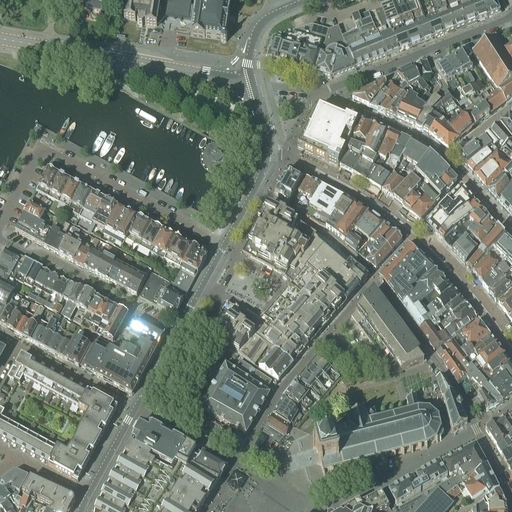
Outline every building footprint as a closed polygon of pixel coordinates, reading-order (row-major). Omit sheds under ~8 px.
[(102,0),(83,0),(82,13),(90,14),(90,15),(90,16),(91,17),(91,18),(92,19),(93,20),(94,20),(95,20),(96,20),(97,20),(98,20),(98,19),(99,19),(100,18),(100,17),(100,16),(101,16),(103,2),(102,2),(102,0)] [(191,0),(126,0),(126,3),(124,21),(136,22),(136,20),(139,20),(139,21),(137,24),(138,27),(142,28),(144,25),(145,25),(145,26),(156,28),(157,25),(159,25),(165,18),(167,18),(168,21),(172,22),(174,19),(192,22),(193,22),(195,9),(190,8),(191,0)] [(230,1),(230,0),(195,0),(195,9),(193,22),(192,22),(190,37),(205,39),(205,38),(220,41),(220,42),(220,43),(221,43),(221,44),(222,44),(222,45),(223,45),(224,45),(225,45),(226,44),(227,44),(227,43),(227,42),(228,42),(228,41),(228,40),(227,40),(227,39),(227,38),(226,38),(226,37),(225,37),(225,35),(227,24),(228,24),(229,16),(228,16),(230,1)] [(403,0),(395,0),(391,2),(410,49),(421,45),(403,0)] [(416,0),(403,0),(421,45),(433,40),(426,22),(416,0)] [(442,0),(429,0),(431,3),(430,3),(432,8),(435,16),(436,18),(443,36),(454,32),(442,0)] [(454,0),(442,0),(454,32),(465,27),(454,0)] [(454,0),(465,27),(477,23),(467,0),(454,0)] [(467,0),(477,23),(488,19),(480,0),(467,0)] [(480,0),(488,19),(499,14),(493,0),(480,0)] [(391,2),(380,6),(399,54),(410,49),(391,2)] [(381,9),(375,12),(382,30),(376,32),(386,59),(399,54),(380,6),(381,9)] [(357,16),(352,18),(357,31),(358,31),(370,65),(386,59),(376,32),(368,13),(358,17),(357,16)] [(436,18),(426,22),(433,40),(443,36),(436,18)] [(324,47),(329,31),(312,26),(292,32),(292,34),(288,33),(287,36),(282,34),(281,37),(279,36),(278,38),(274,37),(266,61),(280,65),(282,66),(298,71),(314,76),(323,49),(323,47),(324,47)] [(347,53),(342,37),(338,28),(329,31),(324,47),(323,47),(323,49),(314,76),(330,81),(337,62),(347,53)] [(357,31),(342,37),(347,53),(354,71),(370,65),(358,31),(357,31)] [(511,65),(509,60),(504,51),(496,38),(472,53),(472,55),(491,84),(492,84),(496,91),(511,80),(511,65)] [(472,55),(472,53),(468,47),(462,49),(468,58),(472,55)] [(337,62),(330,81),(354,71),(347,53),(337,62)] [(467,74),(473,71),(463,53),(454,58),(453,58),(463,76),(469,86),(473,83),(469,76),(468,76),(467,74)] [(457,80),(463,76),(453,58),(444,63),(458,89),(459,89),(460,91),(465,88),(460,81),(458,82),(457,80)] [(450,94),(458,89),(444,63),(434,69),(445,87),(446,87),(448,90),(450,94)] [(431,76),(430,73),(426,64),(410,70),(419,82),(421,84),(417,87),(418,88),(413,95),(412,95),(410,99),(396,121),(414,129),(416,127),(433,100),(428,96),(431,91),(422,80),(431,76)] [(437,95),(433,100),(416,127),(414,129),(415,130),(417,132),(420,134),(422,133),(423,133),(424,131),(425,131),(439,112),(439,111),(445,120),(447,118),(450,115),(451,117),(458,112),(452,105),(455,102),(451,95),(450,94),(448,90),(446,87),(445,87),(434,69),(430,73),(431,76),(432,78),(436,84),(438,86),(441,90),(437,95)] [(406,88),(412,95),(413,95),(418,88),(417,87),(421,84),(419,82),(410,70),(396,77),(406,88)] [(385,116),(406,88),(396,77),(382,85),(386,88),(382,93),(388,98),(378,113),(385,116)] [(436,84),(432,78),(428,81),(432,87),(436,84)] [(505,105),(511,100),(511,80),(496,91),(505,105)] [(505,105),(496,91),(492,84),(491,84),(489,86),(482,91),(482,92),(476,96),(477,97),(479,101),(484,108),(490,116),(505,105)] [(370,110),(382,93),(386,88),(382,85),(352,100),(352,101),(352,102),(353,102),(353,103),(370,110)] [(469,86),(461,91),(465,97),(473,92),(469,86)] [(410,99),(412,95),(406,88),(385,116),(395,120),(396,121),(410,99)] [(370,110),(378,113),(388,98),(382,93),(370,110)] [(460,109),(467,104),(468,103),(466,100),(461,103),(457,105),(460,109)] [(471,101),(468,103),(467,104),(477,116),(467,124),(473,130),(475,128),(490,116),(484,108),(479,101),(474,105),(471,101)] [(449,135),(457,128),(464,123),(466,125),(465,126),(470,132),(473,130),(467,124),(477,116),(467,104),(460,109),(465,115),(462,117),(458,112),(451,117),(454,121),(452,123),(453,124),(435,142),(448,152),(457,144),(449,135)] [(338,167),(358,122),(347,117),(346,120),(319,108),(297,148),(338,167)] [(428,136),(444,121),(445,120),(439,111),(439,112),(425,131),(424,131),(423,133),(428,136)] [(454,121),(451,117),(450,115),(447,118),(445,120),(444,121),(428,136),(435,142),(453,124),(452,123),(454,121)] [(511,141),(511,122),(509,118),(499,125),(511,140),(511,141)] [(361,152),(373,127),(360,123),(353,139),(351,147),(361,152)] [(464,137),(470,132),(465,126),(466,125),(464,123),(457,128),(464,137)] [(502,149),(511,140),(499,125),(489,133),(502,149)] [(389,135),(373,128),(373,127),(361,152),(351,147),(345,159),(340,169),(352,175),(358,162),(372,169),(389,135)] [(457,144),(464,137),(457,128),(449,135),(457,144)] [(482,168),(472,176),(478,183),(480,186),(502,163),(507,168),(511,162),(511,141),(511,140),(502,149),(489,133),(484,137),(494,149),(493,150),(496,154),(496,156),(483,169),(482,168)] [(389,161),(401,141),(389,135),(372,169),(358,162),(352,175),(369,186),(377,174),(382,167),(385,169),(386,167),(384,166),(385,164),(384,163),(387,159),(389,161)] [(490,153),(493,150),(483,138),(457,158),(467,170),(484,156),(489,152),(490,153)] [(404,156),(410,145),(401,141),(389,161),(387,159),(384,163),(385,164),(384,166),(386,167),(385,169),(393,175),(395,171),(394,170),(400,161),(400,162),(404,156)] [(232,155),(228,149),(224,145),(222,149),(218,148),(213,148),(209,150),(206,154),(205,158),(205,162),(207,166),(211,169),(215,171),(219,170),(224,168),(227,164),(230,167),(232,161),(232,155)] [(429,156),(412,146),(410,145),(404,156),(400,162),(400,161),(394,170),(395,171),(393,175),(381,193),(392,200),(392,199),(409,183),(415,174),(429,156)] [(467,170),(472,176),(482,168),(483,169),(496,156),(496,154),(493,150),(490,153),(489,152),(484,156),(467,170)] [(409,183),(392,199),(403,208),(418,191),(422,185),(425,188),(438,200),(439,201),(446,195),(444,194),(445,193),(439,186),(450,177),(449,175),(429,156),(415,174),(409,183)] [(487,193),(511,167),(511,162),(507,168),(502,163),(480,186),(487,193)] [(0,189),(9,173),(9,172),(9,171),(9,170),(9,169),(8,168),(8,167),(7,167),(6,166),(5,166),(4,165),(3,166),(2,166),(1,166),(1,167),(0,167),(0,189)] [(393,175),(385,169),(382,167),(377,174),(369,186),(381,193),(393,175)] [(511,167),(487,193),(496,203),(511,184),(511,167)] [(47,199),(59,177),(48,171),(36,193),(47,199)] [(295,193),(303,179),(288,171),(274,196),(283,201),(283,202),(288,206),(289,204),(295,193)] [(59,177),(47,199),(54,203),(49,213),(53,215),(56,209),(57,206),(58,205),(70,183),(59,177)] [(454,187),(457,184),(450,177),(439,186),(445,193),(444,194),(446,195),(454,187)] [(296,211),(312,183),(303,179),(295,193),(299,195),(296,200),(298,202),(297,205),(295,204),(293,209),(296,211)] [(68,211),(81,189),(70,183),(58,205),(68,211)] [(303,216),(321,188),(312,183),(296,211),(303,216)] [(511,219),(511,184),(496,203),(511,219)] [(321,188),(303,216),(312,222),(331,193),(321,188)] [(439,201),(438,200),(425,188),(421,193),(419,195),(434,207),(439,201)] [(79,219),(92,195),(81,189),(68,211),(73,214),(72,216),(79,219)] [(475,205),(472,202),(461,189),(450,201),(436,216),(426,227),(437,238),(448,225),(449,224),(463,212),(467,211),(468,209),(469,210),(473,207),(475,205)] [(419,195),(421,193),(418,191),(403,208),(411,215),(420,223),(434,207),(419,195)] [(331,193),(312,222),(318,226),(325,229),(334,215),(344,200),(343,199),(331,193)] [(93,223),(104,202),(92,195),(79,219),(79,220),(91,226),(92,224),(92,225),(93,223)] [(42,209),(46,201),(44,200),(41,200),(37,207),(42,209)] [(343,220),(354,205),(344,200),(334,215),(343,220)] [(108,203),(104,202),(93,223),(105,230),(117,208),(111,205),(111,204),(111,203),(110,203),(109,203),(108,203)] [(346,244),(355,232),(368,214),(354,205),(343,220),(334,215),(325,229),(326,229),(334,235),(346,244)] [(448,225),(437,238),(443,243),(450,236),(452,237),(457,232),(461,228),(464,225),(481,212),(475,205),(473,207),(469,210),(468,209),(467,211),(463,212),(454,220),(449,224),(448,225)] [(46,223),(42,221),(45,214),(29,206),(23,216),(44,227),(43,228),(47,230),(51,224),(47,222),(46,223)] [(110,246),(127,214),(117,208),(105,230),(102,236),(109,240),(107,244),(110,246)] [(279,214),(270,209),(268,208),(259,223),(261,225),(244,256),(285,278),(292,285),(282,296),(261,321),(241,308),(238,312),(226,304),(209,329),(212,331),(210,335),(216,339),(233,351),(250,363),(263,345),(273,352),(293,366),(363,285),(362,285),(368,279),(365,277),(327,244),(294,222),(285,217),(286,215),(280,212),(279,214)] [(479,230),(489,220),(481,212),(464,225),(461,228),(468,234),(474,227),(479,230)] [(126,242),(138,220),(127,214),(110,246),(113,247),(115,243),(122,247),(125,242),(126,242)] [(384,226),(368,214),(355,232),(362,238),(358,244),(362,247),(365,249),(369,244),(384,226)] [(38,237),(43,228),(44,227),(23,216),(18,227),(38,237)] [(38,237),(35,244),(43,248),(52,230),(53,230),(55,225),(57,221),(54,219),(51,224),(47,230),(43,228),(38,237)] [(139,249),(151,227),(138,220),(126,242),(139,249)] [(479,249),(496,228),(489,220),(479,230),(474,227),(468,234),(474,240),(474,241),(476,246),(479,249)] [(63,229),(65,225),(57,221),(55,225),(63,229)] [(95,226),(92,225),(92,224),(91,226),(87,234),(90,235),(95,226)] [(60,234),(50,252),(53,253),(58,256),(67,241),(66,240),(63,239),(69,227),(65,225),(63,229),(60,234)] [(392,234),(384,226),(369,244),(365,249),(364,250),(368,249),(373,254),(392,234)] [(18,227),(15,233),(35,244),(38,237),(18,227)] [(150,254),(162,233),(151,227),(139,249),(150,255),(150,254)] [(452,253),(468,234),(461,228),(457,232),(452,237),(450,236),(443,243),(452,253)] [(77,237),(80,233),(73,229),(70,233),(77,237)] [(52,230),(43,248),(48,251),(50,252),(60,234),(53,230),(52,230)] [(504,237),(502,235),(497,230),(480,251),(479,252),(487,259),(504,237)] [(355,255),(362,247),(358,244),(362,238),(355,232),(346,244),(344,246),(355,255)] [(162,233),(150,254),(163,262),(175,240),(162,233)] [(375,271),(402,242),(392,234),(373,254),(366,263),(375,271)] [(459,260),(474,241),(474,240),(468,234),(452,253),(459,260)] [(67,241),(58,256),(65,260),(68,261),(73,264),(82,247),(80,246),(81,245),(78,243),(79,240),(77,239),(72,236),(70,241),(67,239),(67,240),(66,240),(67,241)] [(506,277),(511,271),(511,244),(504,237),(487,259),(499,270),(506,277)] [(179,271),(192,249),(175,240),(163,262),(175,268),(174,269),(179,272),(180,271),(179,271)] [(478,251),(479,249),(476,246),(474,241),(459,260),(465,267),(478,251)] [(82,247),(73,264),(82,269),(84,270),(83,270),(84,270),(93,253),(93,252),(89,250),(89,248),(83,245),(82,247)] [(404,273),(420,257),(407,246),(403,251),(402,252),(378,278),(388,290),(404,273)] [(109,248),(106,255),(114,259),(117,253),(109,248)] [(172,288),(172,289),(186,296),(205,262),(206,262),(207,259),(206,256),(203,255),(200,256),(199,255),(200,253),(192,249),(179,271),(180,271),(181,272),(173,288),(172,288)] [(366,263),(373,254),(368,249),(364,250),(358,257),(366,263)] [(21,269),(25,261),(5,251),(1,258),(21,269)] [(474,276),(487,259),(479,252),(467,268),(472,274),(474,276)] [(93,253),(84,270),(88,272),(94,276),(104,258),(93,253)] [(145,258),(145,259),(136,254),(134,259),(144,265),(147,259),(145,258)] [(410,279),(427,264),(425,262),(420,257),(404,273),(410,279)] [(0,266),(18,276),(21,269),(1,258),(0,260),(0,266)] [(104,258),(94,276),(96,277),(105,281),(105,282),(115,264),(104,258)] [(482,286),(499,270),(487,259),(474,276),(482,286)] [(23,286),(34,266),(25,261),(21,269),(18,276),(15,281),(23,286)] [(116,288),(126,270),(115,264),(105,282),(116,288)] [(415,288),(434,271),(427,264),(410,279),(414,282),(412,285),(415,288)] [(15,281),(18,276),(0,266),(0,275),(14,283),(14,281),(15,281)] [(33,287),(42,270),(34,266),(23,286),(32,291),(33,287)] [(42,270),(33,287),(41,292),(51,275),(42,270)] [(127,293),(137,276),(126,270),(116,288),(127,293)] [(488,294),(506,277),(499,270),(482,286),(488,294)] [(448,309),(459,300),(457,296),(452,291),(445,282),(434,271),(415,288),(411,291),(415,296),(402,308),(419,332),(429,323),(430,325),(431,324),(436,330),(440,327),(449,319),(446,315),(450,311),(448,309)] [(162,277),(154,273),(152,277),(160,281),(162,277)] [(396,300),(409,288),(412,285),(414,282),(410,279),(404,273),(388,290),(394,296),(396,300)] [(12,286),(14,283),(0,275),(0,284),(10,290),(12,286)] [(51,294),(59,279),(51,275),(41,292),(41,293),(50,297),(51,295),(51,294)] [(137,299),(146,281),(137,275),(137,276),(127,293),(137,299)] [(141,297),(139,300),(168,315),(174,319),(179,310),(186,296),(172,289),(172,288),(160,281),(152,277),(145,290),(141,297)] [(503,296),(511,288),(511,282),(506,277),(488,294),(490,296),(495,303),(503,296)] [(52,313),(67,284),(59,279),(51,294),(51,295),(56,297),(51,307),(46,304),(44,308),(52,313)] [(68,304),(76,288),(67,284),(52,313),(59,316),(62,309),(60,308),(64,302),(67,304),(68,304)] [(0,322),(14,296),(0,288),(0,322)] [(75,310),(84,293),(76,288),(68,304),(67,304),(60,317),(69,322),(76,310),(75,310)] [(402,308),(415,296),(411,291),(409,288),(396,300),(402,308),(401,308),(402,308)] [(86,316),(95,299),(84,293),(75,310),(76,310),(86,316)] [(373,293),(351,319),(388,369),(395,364),(402,372),(426,363),(373,293)] [(511,293),(498,306),(501,309),(511,325),(511,293)] [(0,326),(6,330),(16,312),(15,312),(21,301),(16,299),(17,297),(14,296),(0,322),(0,326)] [(44,308),(46,304),(38,299),(35,304),(44,308)] [(86,316),(84,321),(91,325),(103,303),(95,299),(86,316)] [(449,319),(464,306),(460,300),(459,300),(448,309),(450,311),(446,315),(449,319)] [(25,314),(29,306),(21,301),(15,312),(16,312),(6,330),(14,334),(25,314)] [(99,329),(111,307),(103,303),(91,325),(98,329),(99,329)] [(450,340),(454,337),(458,334),(470,326),(469,325),(476,320),(464,306),(449,319),(440,327),(444,332),(450,340)] [(103,339),(118,312),(113,309),(112,308),(111,307),(99,329),(98,329),(98,330),(102,332),(100,337),(103,339)] [(30,342),(40,323),(39,322),(44,311),(38,308),(34,314),(33,318),(22,338),(30,342)] [(118,312),(103,339),(113,344),(128,317),(118,312)] [(33,318),(25,314),(14,334),(22,338),(33,318)] [(47,351),(63,321),(55,317),(51,322),(49,327),(38,347),(47,351)] [(80,327),(82,323),(75,319),(72,323),(80,327)] [(55,356),(64,338),(66,334),(61,332),(62,331),(66,322),(63,321),(47,351),(55,356)] [(136,321),(129,335),(133,337),(132,338),(142,343),(142,342),(157,350),(165,336),(158,333),(136,321)] [(49,327),(41,323),(40,323),(30,342),(38,347),(49,327)] [(444,332),(440,327),(436,330),(431,324),(430,325),(429,323),(419,332),(428,344),(444,332)] [(471,350),(489,338),(478,323),(467,331),(460,336),(457,339),(452,342),(460,352),(468,346),(471,350)] [(130,343),(132,338),(133,337),(124,332),(121,338),(130,343)] [(451,340),(450,340),(444,332),(428,344),(434,352),(448,341),(448,342),(451,340)] [(62,361),(74,339),(66,334),(64,338),(55,356),(62,360),(62,361)] [(70,365),(83,341),(76,337),(74,339),(62,361),(70,365)] [(471,366),(496,348),(489,338),(471,350),(468,346),(460,352),(463,355),(471,366)] [(96,378),(112,348),(98,340),(95,345),(95,344),(92,349),(80,370),(96,378)] [(90,348),(91,345),(83,341),(70,365),(79,370),(91,348),(90,348)] [(142,378),(157,350),(142,342),(142,343),(138,350),(133,347),(129,354),(122,351),(121,353),(115,349),(109,360),(124,367),(123,368),(142,378)] [(463,355),(460,352),(452,342),(452,343),(446,347),(456,359),(463,355)] [(15,346),(0,374),(0,449),(101,504),(97,511),(233,511),(209,496),(217,483),(180,465),(174,475),(122,446),(140,413),(15,346)] [(501,404),(484,382),(471,366),(463,355),(456,359),(446,347),(444,349),(449,354),(459,368),(467,378),(466,379),(469,384),(472,382),(494,408),(495,407),(496,408),(501,404)] [(504,359),(496,348),(471,366),(484,382),(491,377),(492,378),(500,372),(499,372),(508,366),(508,365),(504,359)] [(441,361),(449,354),(444,349),(436,354),(440,360),(441,361)] [(278,383),(293,366),(273,352),(258,369),(278,383)] [(459,368),(449,354),(441,361),(450,374),(459,368)] [(309,367),(333,387),(339,379),(316,359),(309,367)] [(132,398),(142,378),(123,368),(124,367),(109,360),(98,380),(132,398)] [(235,370),(241,374),(239,376),(225,367),(199,411),(246,437),(269,396),(258,388),(259,386),(267,391),(272,384),(240,363),(235,370)] [(484,382),(501,404),(511,397),(511,370),(508,366),(499,372),(500,372),(492,378),(491,377),(484,382)] [(326,394),(333,387),(309,367),(303,374),(326,394)] [(467,378),(459,368),(450,374),(457,385),(466,379),(467,378)] [(319,402),(326,394),(303,374),(296,382),(310,394),(319,402)] [(459,406),(452,394),(443,379),(439,382),(437,383),(442,399),(447,417),(451,433),(452,433),(467,425),(461,411),(462,409),(461,407),(459,406)] [(305,399),(310,394),(296,382),(289,391),(309,409),(312,406),(305,399)] [(494,408),(472,382),(469,384),(477,396),(481,403),(486,413),(494,408)] [(305,412),(309,409),(289,391),(283,400),(295,412),(299,407),(305,412)] [(314,435),(312,436),(313,438),(313,439),(315,446),(314,447),(314,448),(313,448),(313,449),(313,450),(315,450),(319,464),(317,464),(317,465),(317,466),(319,466),(319,467),(320,466),(323,475),(323,477),(325,477),(324,475),(332,473),(332,475),(334,474),(334,472),(341,470),(341,472),(343,472),(342,470),(349,468),(350,470),(352,470),(351,468),(358,466),(359,468),(361,467),(360,465),(367,464),(367,466),(369,465),(369,463),(376,461),(376,463),(377,463),(379,469),(381,468),(382,470),(385,469),(385,467),(387,467),(387,466),(386,461),(387,461),(386,459),(388,458),(393,457),(394,459),(396,458),(395,456),(402,455),(402,456),(404,456),(404,454),(411,452),(411,454),(413,454),(412,452),(419,450),(420,452),(426,450),(427,450),(427,448),(436,443),(437,444),(438,443),(437,441),(439,441),(440,442),(441,442),(440,441),(443,435),(444,435),(443,433),(442,434),(440,432),(443,432),(443,430),(440,430),(439,423),(438,420),(440,419),(439,417),(439,418),(437,419),(437,418),(437,415),(438,414),(437,413),(436,414),(434,412),(435,411),(433,411),(433,412),(432,412),(430,412),(429,412),(430,410),(429,409),(428,411),(419,410),(418,406),(419,405),(419,404),(417,404),(416,400),(417,398),(416,397),(415,399),(407,401),(406,400),(405,401),(406,402),(408,407),(406,407),(406,409),(408,408),(408,410),(409,413),(405,414),(403,414),(403,412),(401,413),(401,415),(396,416),(394,417),(394,415),(392,415),(393,417),(386,419),(385,417),(383,417),(384,419),(377,421),(376,419),(374,413),(365,415),(347,420),(349,426),(348,426),(349,428),(342,430),(341,428),(340,429),(340,431),(337,432),(333,433),(333,431),(331,431),(331,433),(328,434),(324,435),(323,433),(322,433),(322,436),(317,437),(315,437),(314,435)] [(297,414),(295,412),(283,400),(277,408),(294,419),(297,414)] [(277,408),(272,416),(273,416),(290,426),(290,427),(291,427),(293,428),(296,423),(294,422),(293,421),(294,419),(277,408)] [(267,426),(262,434),(279,444),(285,437),(286,437),(289,428),(290,427),(290,426),(273,416),(267,425),(267,426)] [(511,427),(506,419),(485,432),(496,448),(501,457),(506,465),(506,466),(511,463),(511,427)] [(174,470),(187,446),(145,424),(141,425),(132,440),(136,442),(133,449),(174,470)] [(188,465),(196,452),(187,446),(174,470),(214,490),(220,481),(195,467),(196,466),(188,465)] [(475,448),(442,464),(449,477),(451,478),(450,481),(447,483),(453,492),(465,483),(464,482),(486,467),(475,448)] [(195,467),(220,481),(227,469),(202,455),(196,452),(188,465),(196,466),(195,467)] [(388,492),(396,507),(447,478),(439,464),(415,477),(419,485),(416,486),(412,479),(388,492)] [(486,467),(465,483),(453,492),(446,498),(450,503),(464,492),(471,503),(485,493),(488,498),(498,490),(486,467)] [(15,473),(0,484),(0,485),(8,496),(11,493),(12,492),(15,493),(12,498),(14,499),(13,501),(15,502),(15,501),(18,498),(19,496),(19,495),(28,479),(20,475),(15,473)] [(15,502),(14,504),(17,509),(19,510),(21,511),(22,511),(23,509),(28,511),(32,503),(30,502),(32,498),(43,505),(44,504),(52,490),(43,486),(35,482),(30,480),(22,495),(26,497),(24,501),(18,498),(15,501),(15,502)] [(389,511),(386,511),(432,511),(444,499),(444,498),(445,497),(446,498),(453,492),(447,483),(420,498),(398,510),(399,511),(397,511),(389,511)] [(0,485),(0,498),(9,511),(14,511),(12,508),(7,501),(10,499),(8,496),(0,485)] [(52,490),(44,504),(53,510),(51,511),(69,511),(75,503),(73,500),(52,490)] [(503,500),(499,492),(498,490),(488,498),(485,500),(483,502),(486,506),(488,505),(487,505),(503,500)] [(386,511),(389,511),(381,497),(381,496),(380,497),(362,506),(365,511),(386,511)] [(9,511),(0,498),(0,506),(4,511),(9,511)] [(447,511),(453,507),(444,499),(432,511),(447,511)] [(505,511),(505,507),(503,500),(487,505),(488,505),(486,506),(483,502),(471,511),(472,511),(505,511)]
